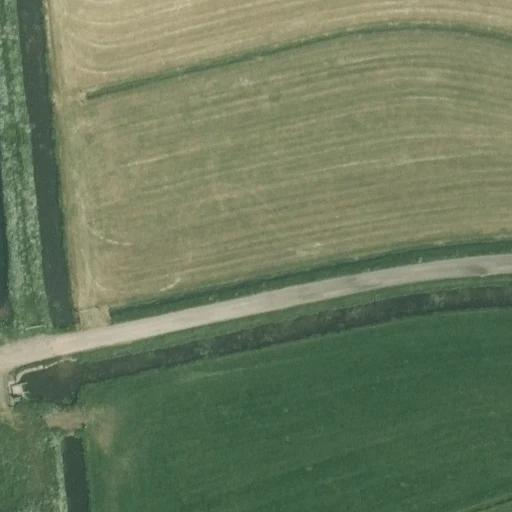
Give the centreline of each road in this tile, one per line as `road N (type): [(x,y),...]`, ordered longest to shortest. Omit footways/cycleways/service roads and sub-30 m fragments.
road 1 (unclassified): [(511,263),(316,291),(0,357)]
road 2 (track): [(8,0),(43,347)]
